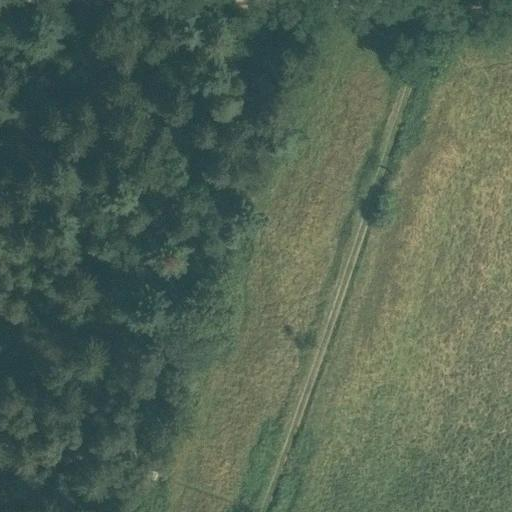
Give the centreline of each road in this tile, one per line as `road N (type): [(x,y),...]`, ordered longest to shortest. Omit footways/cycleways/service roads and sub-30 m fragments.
road 1 (track): [(262,511),(420,12)]
road 2 (track): [(420,12),(68,0)]
